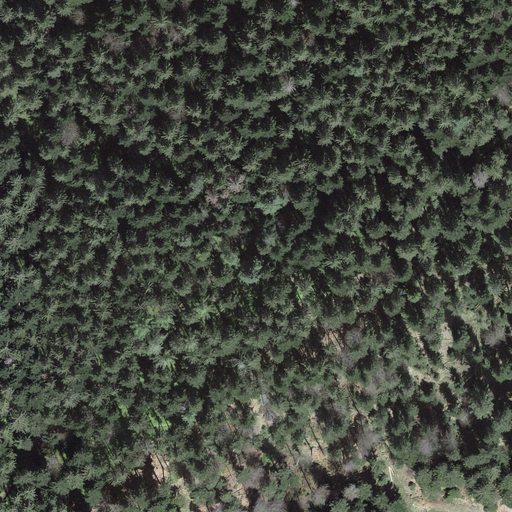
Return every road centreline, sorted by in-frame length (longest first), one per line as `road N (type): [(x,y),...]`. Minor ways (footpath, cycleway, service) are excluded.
road 1 (track): [(0,509),(102,347),(129,188),(110,143),(20,66),(0,32)]
road 2 (track): [(129,188),(257,43),(270,0)]
